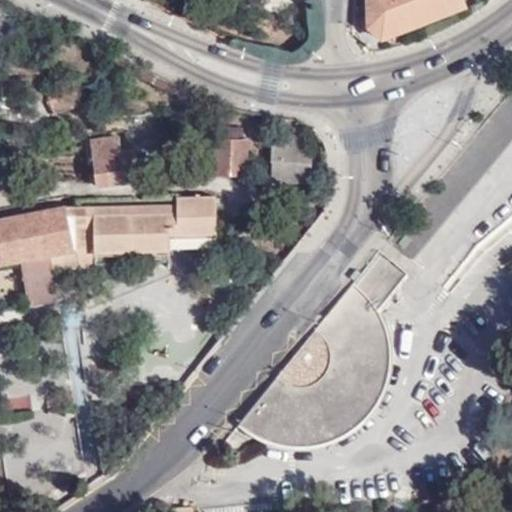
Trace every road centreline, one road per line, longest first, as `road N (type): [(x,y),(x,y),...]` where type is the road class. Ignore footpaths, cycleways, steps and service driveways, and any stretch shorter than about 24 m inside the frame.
road 1 (secondary): [(88,511),(155,461),(360,233)]
road 2 (secondary): [(67,0),(269,85),(342,84)]
road 3 (secondary): [(357,83),(480,45),(511,19)]
road 4 (secondary): [(357,83),(368,159),(360,233)]
